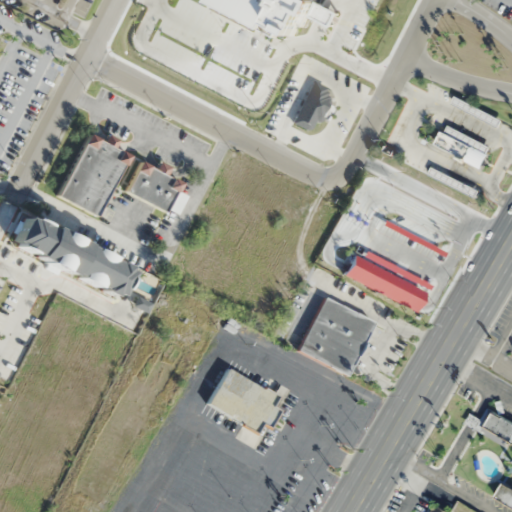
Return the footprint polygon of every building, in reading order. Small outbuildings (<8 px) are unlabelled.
[(330,88),(308,81),(293,125),(310,130),(314,120),(319,122),(330,88)] [(455,96),(502,120),(499,128),(452,104),(455,96)] [(449,126),(490,147),(487,152),(490,154),(482,169),(435,145),(442,131),(446,132),(449,126)] [(96,217),(126,154),(111,147),(115,139),(105,134),(102,141),(85,133),(55,197),(96,217)] [(177,215),(185,195),(176,191),(180,181),(164,175),(168,166),(156,162),(154,168),(136,161),(123,193),(177,215)] [(433,166),(480,190),(476,198),(429,173),(433,166)] [(446,267),(465,229),(418,207),(404,238),(431,251),(427,259),(446,267)] [(297,351),(347,374),(373,320),(322,296),(297,351)] [(268,427),(277,410),(270,407),(276,395),(224,368),(205,406),(255,432),(260,423),(268,427)] [(511,423),(487,410),(477,428),(482,431),(484,427),(511,441),(511,488),(502,483),(495,496),(511,505),(511,423)]
